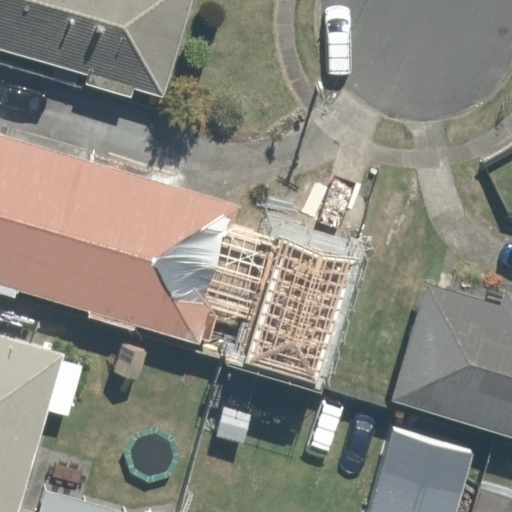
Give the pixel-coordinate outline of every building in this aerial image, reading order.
[(129,70),(151,75),(170,0),(0,0),(0,36),(78,57),(75,70),(125,83),(129,70)] [(135,311),(185,327),(224,200),(0,131),(0,290),(2,291),(8,273),(75,293),(71,305),(131,323),(135,311)] [(511,430),(511,280),(418,255),(380,394),(511,430)] [(340,269),(291,257),(269,348),(318,360),(340,269)] [(0,511),(33,405),(56,412),(74,354),(0,331),(0,511)] [(444,511),(455,480),(380,455),(361,511),(444,511)] [(117,511),(120,503),(37,474),(23,511),(117,511)] [(511,511),(511,484),(473,474),(463,511),(511,511)]
